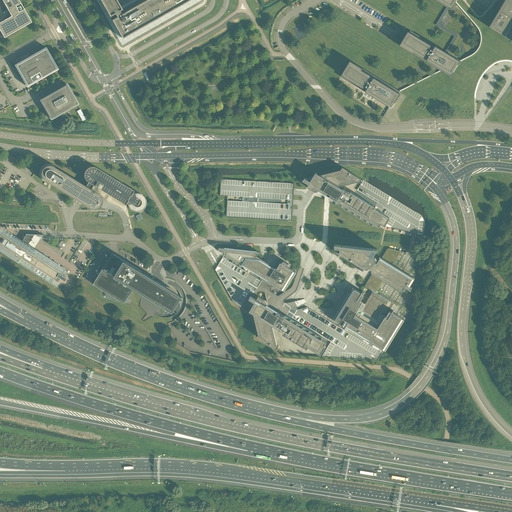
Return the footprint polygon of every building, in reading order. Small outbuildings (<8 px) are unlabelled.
[(11,16),(10,16),(0,21),(0,31),(4,37),(31,22),(19,0),(18,0),(2,0),(3,1),(2,2),(7,10),(8,10),(11,16)] [(99,0),(109,16),(114,13),(116,17),(111,20),(121,38),(187,0),(99,0)] [(457,0),(434,0),(446,7),(448,9),(449,9),(450,8),(452,9),(457,0)] [(511,41),(511,0),(504,0),(488,27),(505,37),(511,41)] [(410,31),(409,32),(408,31),(399,46),(441,71),(450,77),(456,67),(457,67),(461,61),(448,53),(447,52),(445,52),(410,31)] [(40,52),(25,60),(16,65),(27,85),(38,79),(56,69),(45,49),(40,52)] [(390,107),(392,108),(400,93),(399,92),(400,91),(350,61),(340,77),(341,77),(375,98),(390,107)] [(65,86),(61,88),(40,100),(51,119),(56,116),(62,112),(64,111),(75,105),(76,104),(77,104),(67,85),(65,86)] [(81,109),(77,110),(83,120),(86,119),(81,109)] [(47,182),(74,199),(78,201),(89,207),(89,208),(90,208),(91,208),(92,208),(93,208),(94,208),(95,208),(96,208),(97,207),(98,206),(99,206),(99,205),(100,204),(100,203),(101,203),(101,202),(101,201),(101,200),(101,199),(101,198),(100,197),(100,196),(99,196),(99,195),(98,194),(90,189),(93,185),(96,187),(124,205),(126,202),(127,203),(127,204),(127,205),(128,206),(128,207),(129,208),(130,209),(131,209),(131,210),(132,210),(133,210),(134,211),(135,211),(136,211),(137,211),(138,211),(139,211),(139,210),(140,210),(141,210),(142,209),(142,208),(143,208),(143,207),(144,207),(144,206),(144,205),(145,204),(145,203),(145,202),(145,201),(145,200),(145,199),(144,198),(144,197),(143,196),(142,195),(141,194),(140,194),(139,193),(138,193),(137,193),(136,193),(135,193),(134,193),(133,193),(132,193),(133,190),(94,167),(93,166),(92,166),(91,166),(90,166),(89,167),(88,167),(87,167),(87,168),(86,168),(85,169),(84,170),(84,171),(84,172),(83,172),(83,173),(83,174),(83,175),(83,176),(83,177),(84,178),(84,179),(85,180),(85,181),(86,181),(87,182),(85,186),(56,168),(55,167),(55,166),(54,166),(53,165),(52,164),(51,164),(50,164),(49,164),(47,164),(46,164),(45,164),(44,165),(43,165),(42,166),(41,167),(41,168),(40,168),(40,169),(39,170),(39,171),(39,172),(39,173),(39,174),(39,175),(40,176),(40,177),(40,178),(41,178),(41,179),(42,180),(43,180),(43,181),(44,181),(45,182),(46,182),(47,182)] [(336,203),(356,215),(373,225),(374,224),(379,227),(381,224),(385,226),(390,218),(374,208),(375,207),(354,194),(351,192),(350,193),(338,186),(341,186),(342,186),(359,181),(359,182),(360,183),(362,180),(362,181),(362,180),(342,168),(341,170),(328,173),(313,177),(310,181),(305,178),(303,180),(309,184),(307,187),(310,189),(313,191),(314,191),(314,192),(315,192),(316,192),(317,192),(321,191),(327,194),(327,195),(327,196),(328,196),(329,196),(329,195),(330,196),(330,197),(336,201),(335,202),(336,203)] [(220,196),(227,196),(226,217),(292,221),(292,216),(292,212),(294,192),(294,189),(294,183),(221,179),(220,196)] [(61,273),(64,268),(33,248),(31,253),(25,249),(30,241),(31,241),(32,241),(32,240),(32,239),(31,239),(34,234),(25,234),(26,234),(19,245),(0,232),(0,250),(17,261),(20,257),(56,281),(56,280),(58,277),(63,280),(65,277),(60,274),(61,273)] [(377,263),(375,262),(376,260),(377,260),(377,259),(376,258),(376,257),(375,257),(374,257),(373,257),(373,258),(372,258),(377,250),(378,250),(378,249),(335,244),(334,245),(335,245),(335,248),(338,248),(337,251),(341,253),(342,254),(360,265),(371,272),(402,291),(405,287),(411,291),(411,290),(412,287),(409,286),(413,280),(413,279),(379,259),(377,263)] [(224,255),(261,277),(260,279),(269,285),(270,283),(282,290),(283,291),(295,272),(293,271),(287,267),(289,264),(288,264),(283,261),(282,263),(280,263),(277,269),(275,268),(274,269),(272,268),(272,267),(271,266),(270,266),(269,267),(268,266),(269,264),(257,257),(256,257),(257,255),(259,252),(219,248),(219,249),(219,251),(224,252),(224,254),(224,255)] [(156,279),(112,253),(95,281),(88,293),(159,336),(167,322),(168,322),(169,322),(171,321),(172,321),(173,321),(172,319),(171,316),(170,317),(169,317),(168,317),(166,317),(165,318),(164,318),(163,317),(162,317),(161,317),(160,317),(158,316),(157,316),(156,315),(155,315),(154,314),(156,313),(157,311),(158,311),(158,312),(159,312),(160,313),(161,313),(162,313),(163,314),(164,314),(167,308),(173,312),(178,303),(183,296),(156,279)] [(334,319),(336,320),(336,321),(342,324),(341,326),(345,328),(346,326),(370,340),(369,343),(372,345),(373,345),(372,344),(373,343),(384,350),(403,319),(402,318),(394,313),(392,312),(393,310),(391,312),(389,311),(386,317),(381,313),(388,301),(373,292),(365,304),(360,301),(364,295),(361,294),(363,292),(362,291),(361,293),(359,292),(355,289),(353,288),(334,319)] [(259,335),(257,337),(277,349),(278,349),(277,348),(279,346),(277,345),(273,328),(272,325),(274,326),(283,332),(282,333),(307,349),(308,347),(321,355),(326,347),(326,346),(324,345),(326,343),(327,342),(321,339),(322,338),(290,318),(285,315),(275,309),(267,304),(267,303),(267,302),(266,302),(266,301),(265,301),(265,300),(258,296),(258,297),(257,298),(257,300),(252,297),(250,296),(251,297),(250,298),(249,299),(255,302),(252,307),(253,310),(254,314),(255,317),(259,334),(259,335)]
